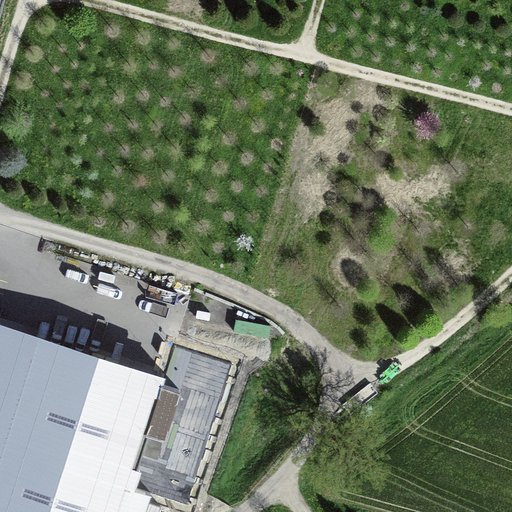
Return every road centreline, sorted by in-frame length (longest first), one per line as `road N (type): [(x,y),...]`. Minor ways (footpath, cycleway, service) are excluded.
road 1 (track): [(0,206),(264,301),(362,383),(239,511)]
road 2 (track): [(50,0),(511,117)]
road 3 (track): [(511,275),(362,383)]
